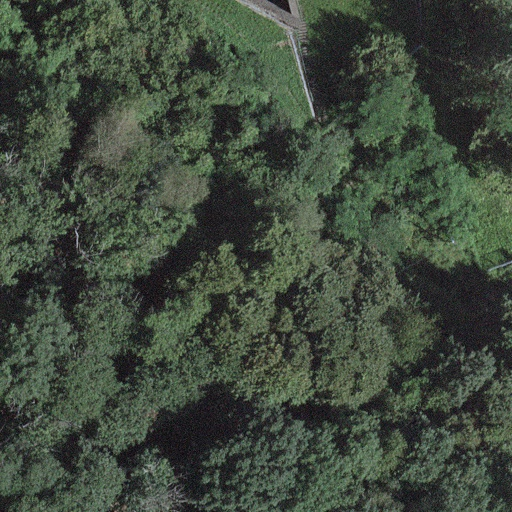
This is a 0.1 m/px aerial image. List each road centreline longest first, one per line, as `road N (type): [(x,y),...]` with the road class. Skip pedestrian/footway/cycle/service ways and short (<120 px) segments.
road 1 (motorway): [(1,0),(95,305),(146,511)]
road 2 (motorway): [(363,511),(226,0)]
